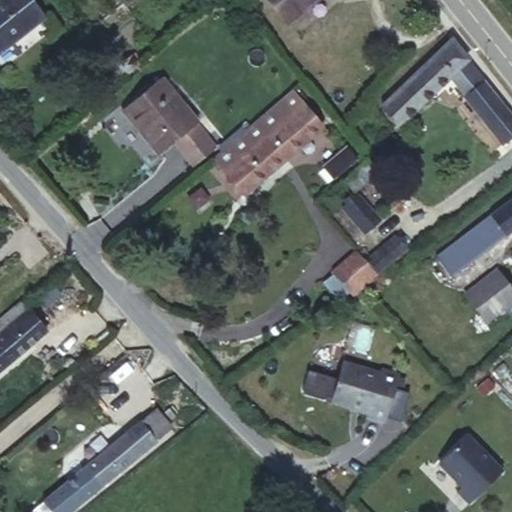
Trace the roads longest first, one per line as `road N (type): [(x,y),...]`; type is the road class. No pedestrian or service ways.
road 1 (residential): [(0,137),(176,347),(331,511)]
road 2 (unknown): [(141,305),(28,406)]
